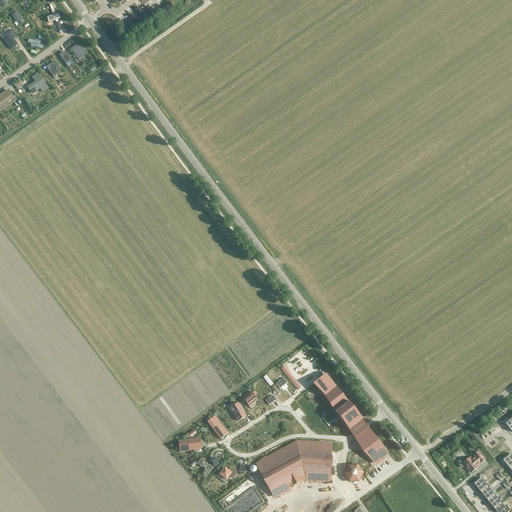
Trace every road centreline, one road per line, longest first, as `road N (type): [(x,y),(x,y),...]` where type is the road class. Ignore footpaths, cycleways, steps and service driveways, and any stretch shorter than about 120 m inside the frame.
road 1 (tertiary): [(385,411),(89,21)]
road 2 (residential): [(312,434),(284,409),(226,444),(251,455),(289,436)]
